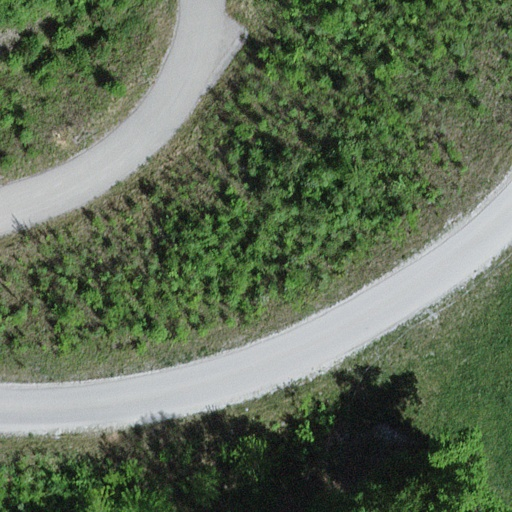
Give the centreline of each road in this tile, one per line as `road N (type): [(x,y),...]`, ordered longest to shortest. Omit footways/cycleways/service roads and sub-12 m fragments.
road 1 (track): [(511,209),(426,282),(285,359),(157,397),(0,408)]
road 2 (track): [(196,0),(188,61),(168,107),(123,152),(75,183),(0,212)]
